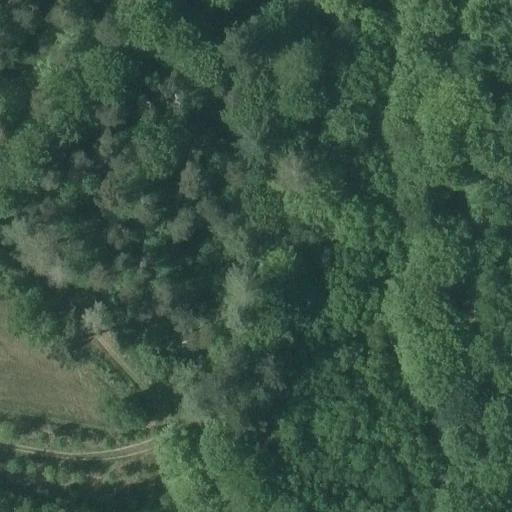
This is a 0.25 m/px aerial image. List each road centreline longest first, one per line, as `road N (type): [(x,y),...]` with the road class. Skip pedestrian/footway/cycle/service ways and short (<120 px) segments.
road 1 (track): [(499,511),(464,0)]
road 2 (track): [(182,435),(213,403),(264,320),(274,265),(262,16)]
road 3 (track): [(0,216),(182,435)]
road 4 (track): [(182,435),(106,458),(0,445)]
